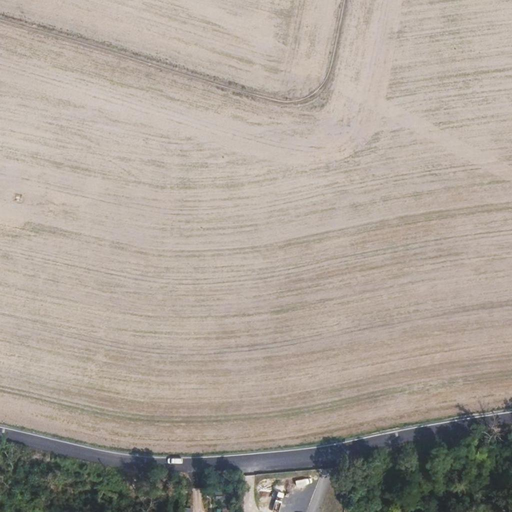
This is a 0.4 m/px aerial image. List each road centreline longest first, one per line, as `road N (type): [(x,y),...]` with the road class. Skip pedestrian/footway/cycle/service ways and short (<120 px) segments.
road 1 (unclassified): [(0,434),(141,467),(198,468),(511,419)]
road 2 (track): [(0,19),(299,110),(318,107),(332,93),(351,0)]
